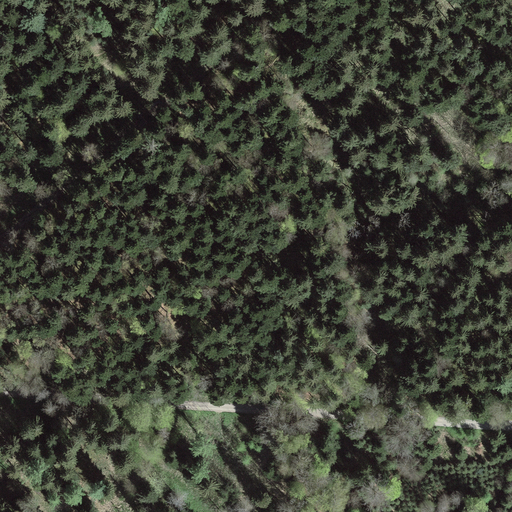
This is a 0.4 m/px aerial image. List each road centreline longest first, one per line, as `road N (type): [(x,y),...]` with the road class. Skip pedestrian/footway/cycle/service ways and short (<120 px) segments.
road 1 (track): [(511,430),(0,391)]
road 2 (track): [(282,0),(0,239)]
